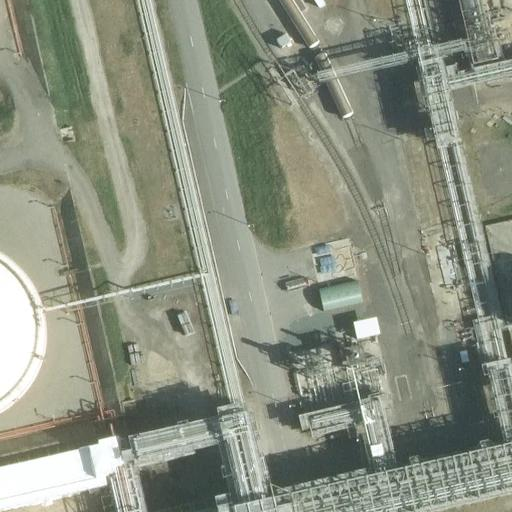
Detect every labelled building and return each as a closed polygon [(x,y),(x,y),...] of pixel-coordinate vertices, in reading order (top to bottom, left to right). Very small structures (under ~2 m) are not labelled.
[(267,511),(264,503),(152,0),(136,0),(232,418),(214,422),(214,425),(217,445),(224,444),(239,511),(267,511)] [(296,354),(316,435),(360,425),(365,449),(371,479),(264,503),(267,511),(429,511),(511,493),(511,0),(404,0),(417,53),(342,71),(348,80),(418,64),(427,110),(492,420),(499,450),(396,473),(389,443),(382,412),(386,411),(371,338),(357,341),(356,337),(296,354)] [(323,260),(332,258),(330,248),(312,252),(315,266),(324,264),(323,260)] [(43,346),(43,336),(43,327),(41,317),(39,309),(36,300),(29,288),(24,280),(18,273),(9,265),(3,260),(0,258),(0,413),(3,412),(9,407),(16,401),(27,389),(32,381),(36,372),(39,363),(41,355),(43,346)] [(281,307),(293,305),(288,281),(276,283),(281,307)] [(322,313),(360,306),(356,285),(318,292),(322,313)] [(357,341),(371,338),(380,336),(376,320),(353,325),(356,337),(357,341)] [(0,496),(217,445),(214,425),(0,474),(0,496)]
